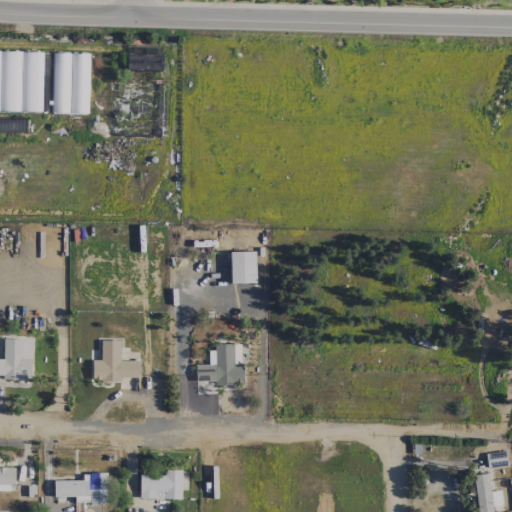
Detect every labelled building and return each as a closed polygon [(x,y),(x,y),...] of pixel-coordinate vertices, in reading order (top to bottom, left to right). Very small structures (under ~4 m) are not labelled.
[(42,52),(0,51),(0,110),(41,111),(42,52)] [(88,53),(53,53),(53,66),(62,66),(62,60),(70,60),(69,110),(74,110),(74,95),(85,95),(85,83),(88,83),(88,53)] [(0,131),(24,132),(25,120),(0,119),(0,131)] [(230,283),(255,282),(254,251),(229,252),(230,283)] [(32,339),(3,339),(3,359),(0,358),(0,375),(3,376),(3,379),(31,379),(32,339)] [(91,360),(92,380),(139,379),(139,360),(120,361),(120,340),(100,341),(100,360),(91,360)] [(240,343),(209,344),(210,364),(195,365),(195,381),(215,381),(215,385),(242,384),(240,343)] [(484,454),(487,468),(508,465),(505,450),(484,454)] [(0,490),(13,490),(13,467),(0,467),(0,490)] [(181,469),(163,469),(163,475),(139,475),(138,498),(180,499),(181,469)] [(53,481),(53,497),(74,497),(75,504),(107,503),(106,473),(82,474),(82,480),(53,481)] [(491,511),(491,506),(501,505),(501,491),(489,491),(488,474),(474,474),(475,511),(491,511)]
